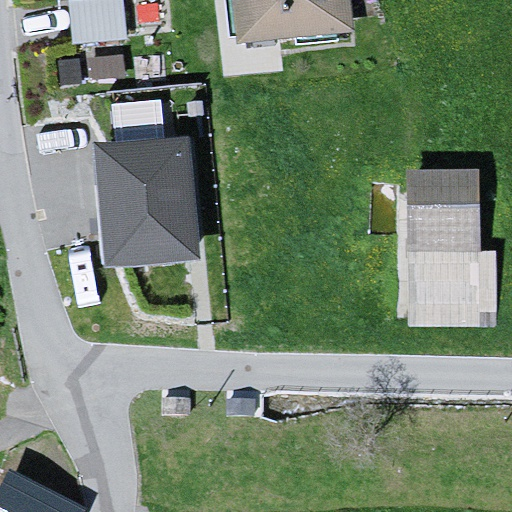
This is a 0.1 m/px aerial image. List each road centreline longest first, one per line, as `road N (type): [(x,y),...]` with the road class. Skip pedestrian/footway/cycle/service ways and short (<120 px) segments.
road 1 (residential): [(59,365),(511,376)]
road 2 (residential): [(0,85),(20,227),(59,365)]
road 3 (residential): [(59,365),(98,453),(108,511)]
